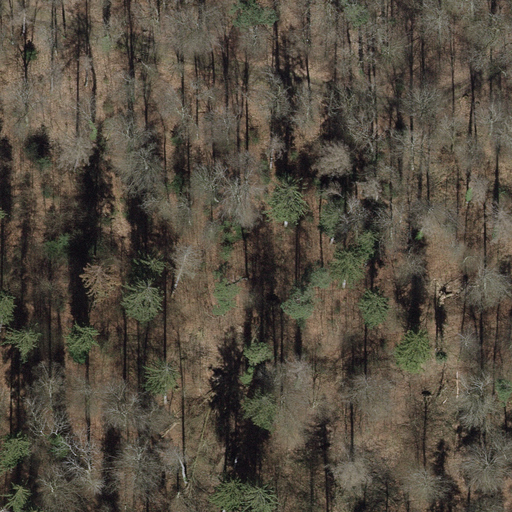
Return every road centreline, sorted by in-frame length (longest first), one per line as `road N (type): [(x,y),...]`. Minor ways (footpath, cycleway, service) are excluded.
road 1 (track): [(13,0),(252,79),(377,102),(418,104),(489,77),(511,54)]
road 2 (track): [(0,312),(271,368),(511,321)]
